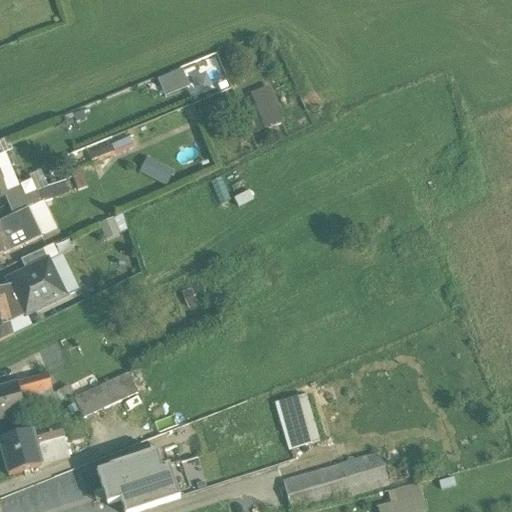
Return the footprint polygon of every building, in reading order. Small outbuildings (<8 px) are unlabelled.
[(182,68),(158,78),(165,96),(190,87),(182,68)] [(272,86),(243,95),(255,132),(284,123),(272,86)] [(146,157),(139,173),(167,185),(174,169),(146,157)] [(31,181),(4,194),(4,195),(8,205),(35,192),(31,181)] [(48,189),(36,193),(40,204),(52,200),(48,189)] [(35,192),(8,205),(13,217),(28,210),(40,204),(36,193),(35,192)] [(13,217),(0,223),(0,242),(4,255),(42,238),(28,210),(13,217)] [(42,251),(21,261),(26,272),(47,262),(42,251)] [(26,272),(8,281),(11,287),(25,317),(64,298),(47,262),(26,272)] [(11,287),(0,289),(0,326),(9,324),(10,324),(25,317),(11,287)] [(0,341),(13,336),(10,324),(9,324),(0,326),(0,341)] [(63,353),(59,345),(41,354),(45,362),(63,353)] [(128,374),(75,400),(77,405),(83,420),(137,395),(128,374)] [(17,384),(0,388),(0,421),(25,415),(20,398),(51,390),(48,376),(17,385),(17,384)] [(55,406),(51,390),(20,398),(25,415),(55,406)] [(305,397),(276,405),(289,450),(318,442),(305,397)] [(77,405),(65,411),(70,424),(83,420),(77,405)] [(32,434),(0,442),(0,448),(8,477),(41,468),(35,447),(64,440),(60,426),(32,434)] [(35,447),(41,468),(69,460),(64,440),(35,447)] [(156,453),(97,472),(107,506),(120,501),(123,511),(140,511),(178,500),(168,469),(162,471),(156,453)] [(380,455),(283,484),(290,511),(300,511),(388,486),(380,455)] [(396,488),(398,503),(380,505),(381,511),(424,511),(421,485),(396,488)]
